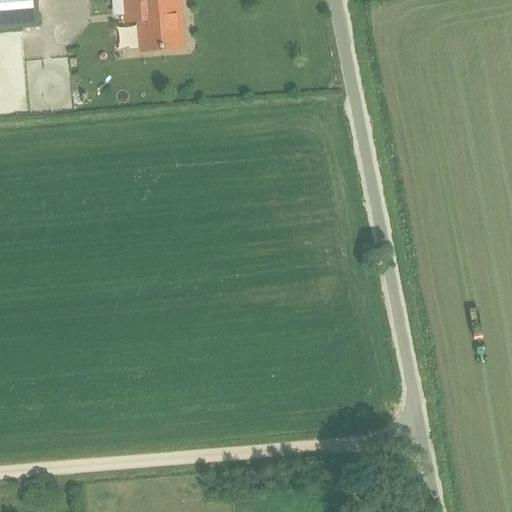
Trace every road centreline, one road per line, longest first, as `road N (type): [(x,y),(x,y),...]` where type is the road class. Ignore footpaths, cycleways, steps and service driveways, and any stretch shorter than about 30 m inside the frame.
road 1 (unclassified): [(435,511),(336,0)]
road 2 (track): [(0,475),(421,435)]
